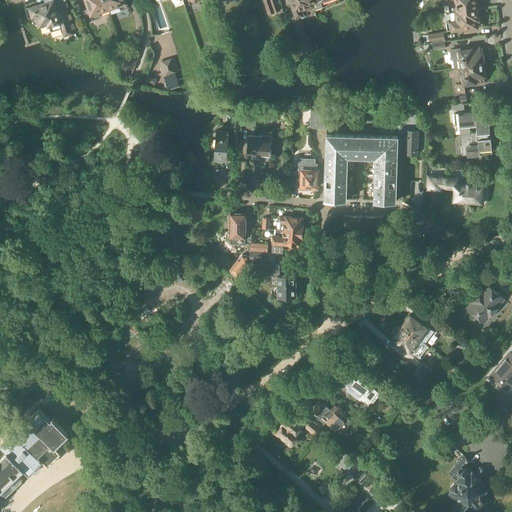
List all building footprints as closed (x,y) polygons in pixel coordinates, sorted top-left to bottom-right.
[(53,37),(64,34),(64,36),(76,32),(65,0),(46,0),(47,2),(27,8),(28,15),(31,14),(33,20),(38,18),(43,34),(51,31),(53,37)] [(100,11),(109,8),(106,0),(86,0),(93,19),(100,17),(99,16),(100,16),(100,15),(101,14),(100,11)] [(123,9),(129,7),(126,0),(106,0),(109,8),(119,5),(120,8),(121,8),(122,9),(122,8),(123,9)] [(276,0),(269,0),(274,12),(280,10),(276,0)] [(290,0),(296,16),(303,14),(304,11),(303,8),(312,4),(312,2),(310,0),(290,0)] [(310,0),(312,2),(312,4),(314,9),(322,6),(320,0),(310,0)] [(451,3),(449,4),(450,12),(451,12),(458,11),(478,8),(476,0),(456,0),(457,2),(451,3)] [(452,22),(447,22),(448,30),(478,27),(477,20),(479,20),(478,8),(458,11),(451,12),(452,22)] [(444,32),(428,34),(429,43),(431,43),(445,41),(444,32)] [(298,44),(303,57),(313,54),(308,40),(298,44)] [(445,41),(431,43),(432,50),(446,48),(445,41)] [(134,60),(137,50),(130,47),(126,58),(134,60)] [(461,67),(483,64),(482,53),(481,53),(480,47),(461,50),(461,48),(449,49),(450,51),(451,58),(452,59),(453,60),(454,68),(461,67)] [(263,49),(257,51),(262,65),(268,63),(263,49)] [(230,62),(236,61),(233,53),(228,54),(230,62)] [(134,60),(126,58),(124,57),(121,66),(133,70),(136,61),(134,60)] [(165,75),(173,72),(178,71),(174,58),(161,62),(165,75)] [(485,75),(484,72),(483,64),(461,67),(464,83),(456,84),(457,93),(469,92),(468,83),(485,81),(484,75),(485,75)] [(229,66),(223,68),(227,81),(234,79),(229,66)] [(460,134),(490,131),(488,110),(454,113),(455,122),(459,124),(460,134)] [(327,128),(328,112),(316,112),(316,128),(327,128)] [(256,114),(241,114),(241,125),(255,126),(256,114)] [(227,160),(229,131),(217,130),(215,159),(218,159),(217,162),(223,162),(223,159),(227,160)] [(398,139),(398,152),(406,152),(406,153),(417,154),(418,131),(407,131),(407,139),(398,139)] [(477,154),(492,152),(490,131),(460,134),(462,153),(467,153),(467,157),(477,156),(477,154)] [(349,156),(350,135),(327,134),(326,155),(347,155),(347,156),(348,156),(349,156)] [(373,157),(374,136),(350,135),(349,156),(373,157)] [(271,137),(263,136),(263,137),(249,136),(247,157),(259,158),(260,160),(267,160),(269,160),(269,156),(270,156),(270,155),(271,144),(272,144),(274,143),(274,139),(273,138),(271,138),(271,137)] [(377,156),(397,157),(398,136),(374,136),(373,157),(376,157),(377,156)] [(347,173),(348,156),(347,156),(347,155),(326,155),(325,172),(347,173)] [(397,174),(397,157),(377,156),(376,157),(375,173),(397,174)] [(317,187),(317,170),(315,170),(315,165),(299,164),(298,179),(302,179),(302,187),(303,187),(304,189),(308,189),(309,187),(317,187)] [(346,200),(347,173),(325,172),(324,199),(346,200)] [(396,202),(397,174),(375,173),(374,201),(396,202)] [(486,197),(486,192),(483,190),(483,186),(473,186),(473,185),(464,184),(464,185),(460,185),(461,178),(428,176),(427,190),(442,191),(442,185),(456,186),(455,201),(473,202),(473,200),(482,201),(482,199),(486,197)] [(231,213),(230,243),(245,244),(246,213),(231,213)] [(280,216),(280,222),(284,222),(283,230),(303,231),(303,222),(301,222),(302,218),(280,216)] [(276,229),(275,243),(278,243),(300,245),(300,240),(302,240),(303,231),(283,230),(276,229)] [(168,258),(182,243),(178,239),(174,243),(173,242),(163,253),(168,258)] [(250,251),(262,252),(263,244),(251,243),(250,251)] [(262,261),(262,252),(250,251),(250,260),(262,261)] [(229,270),(236,278),(247,266),(249,258),(241,255),(229,270)] [(162,263),(150,275),(152,278),(165,266),(162,263)] [(278,296),(296,296),(295,274),(286,274),(286,263),(273,264),(273,275),(277,275),(277,287),(276,288),(275,288),(275,289),(274,290),(274,291),(275,293),(276,294),(277,295),(278,295),(278,296)] [(484,320),(503,298),(488,284),(469,307),(484,320)] [(426,335),(431,328),(410,314),(408,316),(407,317),(406,318),(405,319),(404,322),(401,326),(419,339),(423,333),(426,335)] [(100,324),(91,332),(95,336),(104,328),(100,324)] [(425,343),(419,339),(401,326),(398,330),(396,331),(395,332),(395,333),(394,334),(394,336),(393,338),(413,352),(418,346),(421,348),(425,343)] [(447,338),(457,346),(461,340),(451,332),(447,338)] [(81,346),(65,361),(72,368),(88,353),(81,346)] [(506,389),(511,381),(511,354),(510,353),(490,376),(506,389)] [(418,370),(427,376),(433,370),(423,363),(418,370)] [(379,393),(371,387),(349,371),(343,380),(348,383),(344,388),(357,398),(361,401),(364,398),(371,404),(379,393)] [(341,431),(350,421),(322,397),(312,408),(326,421),(325,421),(335,430),(335,429),(340,433),(342,431),(341,431)] [(500,426),(510,414),(500,406),(490,417),(500,426)] [(51,420),(41,409),(40,408),(16,432),(14,430),(0,443),(8,450),(0,457),(0,491),(6,498),(23,481),(16,474),(24,467),(29,472),(32,470),(33,470),(35,471),(38,471),(39,469),(41,468),(41,466),(41,464),(40,463),(40,462),(42,460),(46,463),(59,451),(55,447),(68,434),(53,418),(51,420)] [(281,425),(276,432),(292,445),(298,437),(296,434),(304,425),(290,414),(281,425)] [(305,426),(314,434),(319,428),(310,420),(305,426)] [(463,444),(472,434),(462,425),(454,436),(463,444)] [(324,457),(329,461),(332,460),(335,458),(334,454),(329,450),(326,450),(324,453),(324,457)] [(463,455),(449,472),(459,482),(456,484),(455,483),(454,484),(450,487),(450,490),(451,491),(450,492),(460,501),(455,507),(460,511),(467,511),(473,506),(475,508),(478,507),(482,502),(482,500),(481,499),(484,495),(482,494),(487,488),(479,481),(480,479),(479,477),(484,471),(479,466),(473,472),(470,469),(468,471),(464,467),(469,460),(463,455)] [(350,471),(361,483),(369,475),(358,463),(350,471)]
